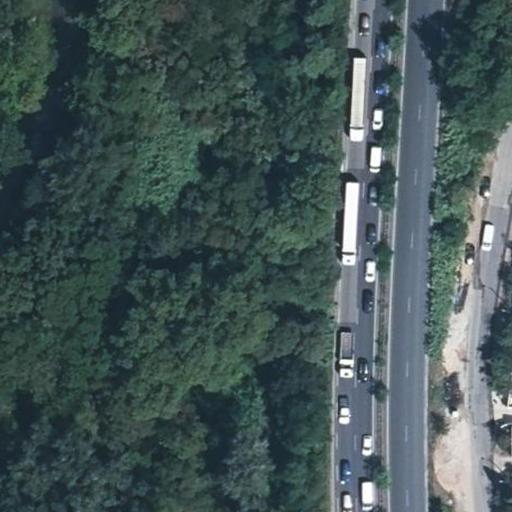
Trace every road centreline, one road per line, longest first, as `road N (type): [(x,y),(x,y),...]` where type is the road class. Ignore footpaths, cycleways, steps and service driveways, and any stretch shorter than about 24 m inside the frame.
road 1 (trunk): [(339,0),(384,511)]
road 2 (trunk): [(434,511),(389,0)]
road 3 (primary): [(406,511),(426,0)]
road 4 (primary): [(374,0),(356,511)]
road 5 (residential): [(511,126),(482,338),(484,511)]
